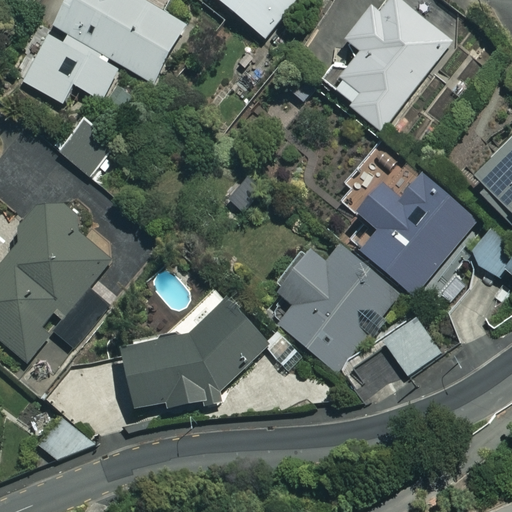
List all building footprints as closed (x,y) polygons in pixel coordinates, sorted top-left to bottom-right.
[(36,0),(3,0),(27,15),(36,0)] [(193,35),(138,0),(82,0),(61,33),(76,42),(70,50),(57,42),(29,86),(69,111),(81,91),(106,107),(129,71),(158,90),(193,35)] [(216,0),(270,44),(305,0),(216,0)] [(328,86),(384,133),(455,48),(398,0),(396,0),(354,50),(366,59),(353,74),(344,66),(328,86)] [(121,153),(94,128),(67,158),(94,183),(121,153)] [(511,167),(488,191),(497,201),(492,206),(511,225),(511,167)] [(426,304),(483,226),(427,185),(410,210),(391,196),(368,228),(384,240),(368,262),(426,304)] [(0,341),(33,367),(56,336),(79,353),(112,310),(93,295),(117,263),(83,238),(93,225),(56,197),(21,244),(29,250),(1,287),(0,285),(0,341)] [(511,246),(492,232),(472,263),(504,284),(509,277),(511,278),(511,246)] [(404,303),(352,258),(336,277),(314,257),(281,296),(303,315),(288,332),(340,377),(404,303)] [(455,315),(461,344),(482,339),(479,326),(496,290),(473,278),(455,315)] [(194,347),(134,362),(145,417),(176,410),(177,415),(227,405),(225,397),(277,354),(239,309),(194,347)] [(448,359),(424,327),(392,351),(415,383),(448,359)] [(98,448),(66,422),(43,452),(63,467),(98,448)]
